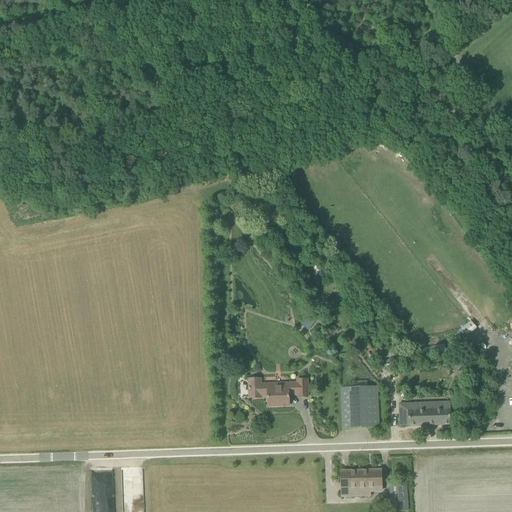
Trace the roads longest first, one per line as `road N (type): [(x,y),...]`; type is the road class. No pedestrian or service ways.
road 1 (unclassified): [(0,463),(511,441)]
road 2 (track): [(0,32),(134,0)]
